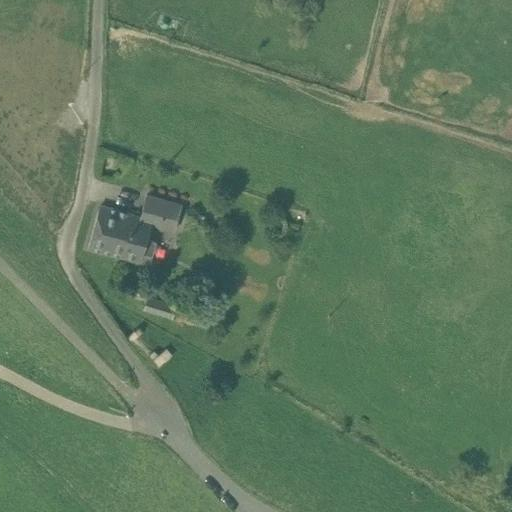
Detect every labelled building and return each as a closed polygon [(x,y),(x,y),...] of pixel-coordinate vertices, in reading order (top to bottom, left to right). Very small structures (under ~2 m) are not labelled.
[(86,50),(38,40),(32,71),(79,83),(86,50)] [(0,96),(16,101),(27,54),(0,47),(0,96)] [(0,156),(19,161),(66,172),(78,123),(30,112),(24,142),(0,136),(0,156)] [(66,172),(19,161),(17,169),(14,169),(10,190),(62,202),(67,181),(64,180),(66,172)] [(181,204),(146,195),(141,217),(152,220),(150,225),(173,231),(181,204)] [(141,217),(100,206),(89,248),(140,262),(150,225),(152,220),(141,217)] [(176,307),(147,299),(144,310),(172,319),(176,307)]
